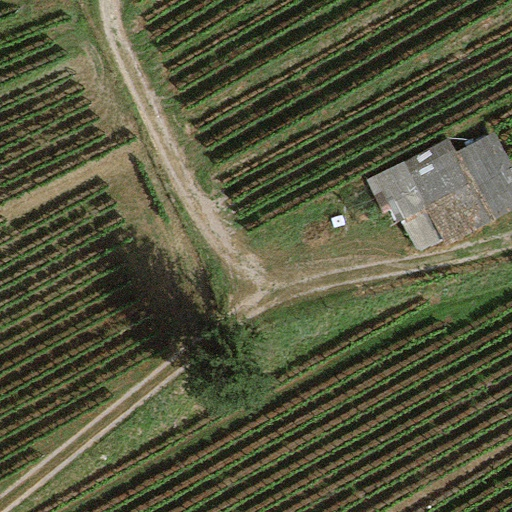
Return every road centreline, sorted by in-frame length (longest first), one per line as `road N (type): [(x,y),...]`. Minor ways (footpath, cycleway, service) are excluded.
road 1 (track): [(0,503),(247,306),(113,30),(114,0)]
road 2 (track): [(247,306),(320,280),(511,237)]
